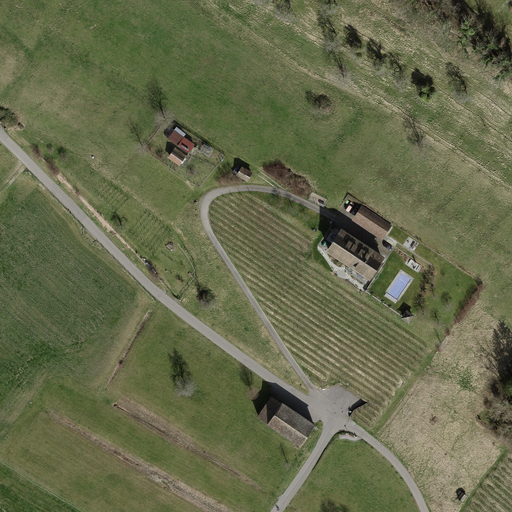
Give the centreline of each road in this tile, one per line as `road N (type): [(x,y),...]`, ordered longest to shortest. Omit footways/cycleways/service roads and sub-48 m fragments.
road 1 (unclassified): [(337,421),(152,290),(0,135)]
road 2 (unclassified): [(425,511),(396,462),(337,421)]
